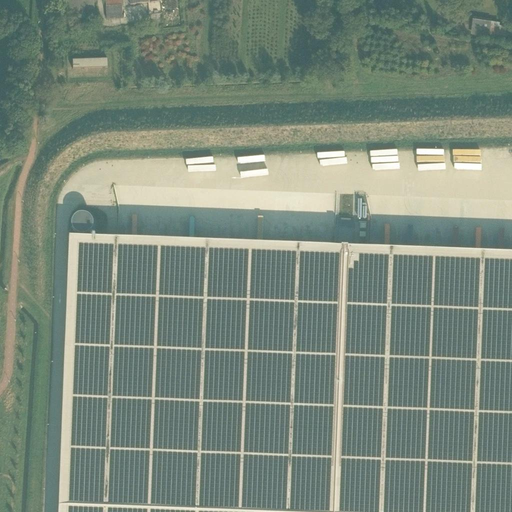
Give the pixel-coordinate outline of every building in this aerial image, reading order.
[(67,0),(70,16),(94,13),(92,0),(67,0)] [(122,19),(121,0),(105,0),(106,19),(122,19)] [(490,33),(490,35),(506,37),(507,28),(499,27),(500,24),(491,23),(492,21),(473,18),(471,30),(490,33)] [(107,58),(72,59),(72,68),(108,67),(107,58)] [(491,168),(490,146),(464,147),(464,169),(491,168)] [(341,219),(341,227),(350,227),(351,219),(341,219)] [(511,511),(511,250),(71,233),(60,511),(511,511)]
